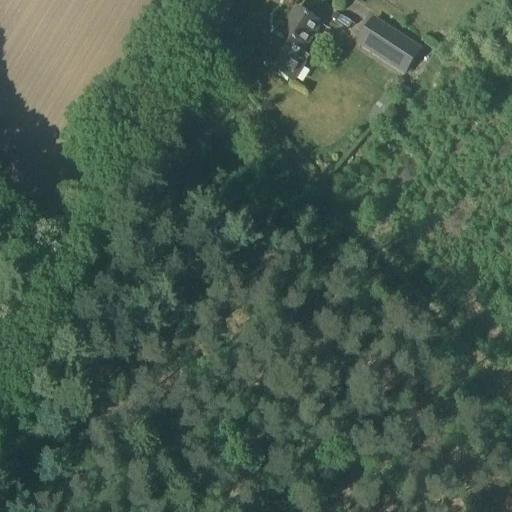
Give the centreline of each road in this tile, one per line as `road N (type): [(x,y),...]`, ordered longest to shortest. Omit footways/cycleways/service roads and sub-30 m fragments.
road 1 (track): [(511,402),(176,82)]
road 2 (unclassified): [(0,371),(225,0)]
